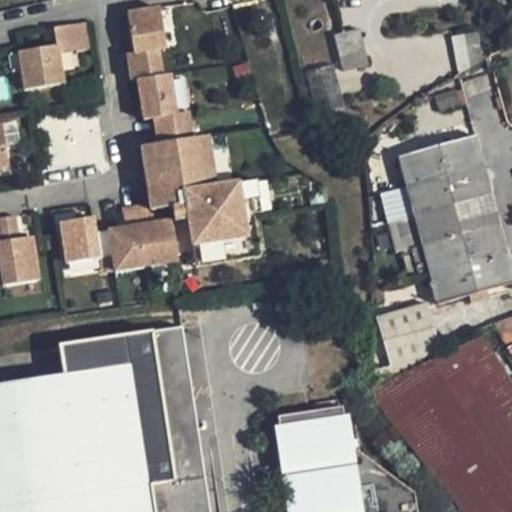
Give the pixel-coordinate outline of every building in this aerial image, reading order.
[(155,7),(125,13),(132,54),(124,55),(128,78),(134,77),(155,74),(151,52),(163,49),(155,7)] [(16,65),(20,90),(62,83),(60,71),(78,68),(76,52),(86,50),(82,22),(51,27),(53,43),(14,50),(16,65)] [(476,28),(450,32),(457,69),(481,55),(476,28)] [(342,39),(346,71),(367,69),(365,37),(342,39)] [(16,65),(14,50),(7,51),(9,67),(16,65)] [(304,73),(316,116),(343,108),(332,66),(304,73)] [(154,140),(188,134),(184,112),(174,114),(166,72),(155,74),(134,77),(141,119),(150,117),(154,140)] [(417,107),(423,123),(466,107),(459,87),(446,92),(447,95),(417,107)] [(357,153),(370,138),(360,130),(347,145),(357,153)] [(209,184),(200,132),(188,134),(196,186),(209,184)] [(175,260),(176,266),(255,254),(250,219),(248,204),(244,178),(209,184),(196,186),(188,134),(154,140),(138,143),(148,201),(165,199),(168,216),(175,260)] [(473,138),(401,160),(406,181),(414,210),(421,234),(439,303),(511,281),(511,255),(478,136),(473,138)] [(244,178),(248,204),(258,202),(254,176),(244,178)] [(406,181),(388,186),(396,215),(414,210),(406,181)] [(145,265),(175,260),(168,216),(152,219),(148,201),(135,204),(145,265)] [(109,254),(112,270),(145,265),(135,204),(119,207),(122,223),(105,226),(109,254)] [(391,241),(421,234),(414,210),(396,215),(386,218),(391,241)] [(16,230),(13,213),(0,214),(0,272),(2,283),(37,277),(29,234),(24,235),(17,236),(16,230)] [(109,254),(105,226),(92,228),(90,216),(57,222),(64,262),(109,254)] [(424,301),(376,323),(394,366),(444,344),(424,301)] [(511,317),(492,326),(503,344),(511,340),(511,317)] [(58,374),(0,382),(0,511),(191,511),(167,357),(149,361),(144,329),(68,341),(73,371),(58,374)] [(511,511),(511,378),(484,330),(377,376),(375,379),(365,386),(383,409),(406,438),(464,511),(511,511)] [(73,371),(68,341),(53,343),(58,374),(73,371)] [(354,450),(341,452),(339,441),(332,394),(270,403),(286,511),(411,511),(407,480),(354,450)] [(354,450),(339,441),(341,452),(354,450)]
